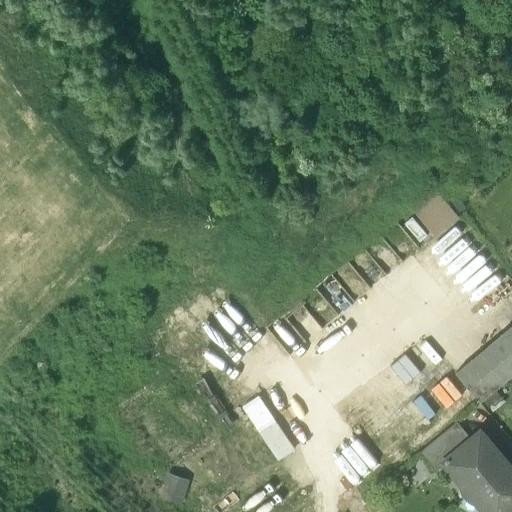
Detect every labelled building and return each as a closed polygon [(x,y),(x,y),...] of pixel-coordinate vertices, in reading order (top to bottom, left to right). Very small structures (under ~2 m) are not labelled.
[(435,186),(411,207),(436,237),(460,216),(435,186)] [(511,327),(455,374),(480,403),(511,376),(511,327)] [(258,397),(241,409),(279,462),(296,450),(258,397)] [(457,423),(420,453),(436,473),(445,465),(444,464),(445,463),(444,462),(448,459),(449,460),(472,441),(457,423)] [(472,441),(449,460),(448,459),(444,462),(445,463),(444,464),(445,465),(470,495),(505,466),(480,435),(472,441)] [(511,511),(511,473),(505,466),(470,495),(484,511),(511,511)] [(184,504),(190,479),(169,473),(163,498),(184,504)]
